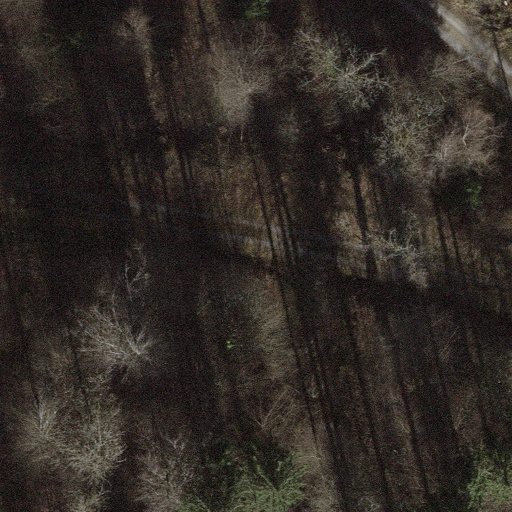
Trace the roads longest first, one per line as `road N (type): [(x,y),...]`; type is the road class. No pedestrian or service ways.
road 1 (track): [(511,293),(193,208),(0,171)]
road 2 (track): [(511,71),(415,0)]
